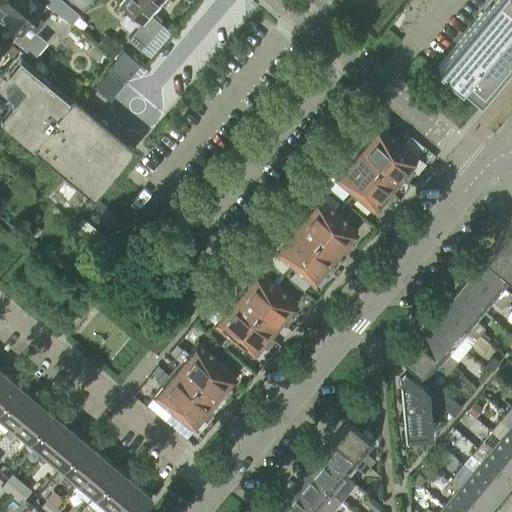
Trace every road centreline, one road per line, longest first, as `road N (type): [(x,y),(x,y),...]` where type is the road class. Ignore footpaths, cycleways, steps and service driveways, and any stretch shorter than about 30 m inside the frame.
road 1 (tertiary): [(210,492),(483,167)]
road 2 (residential): [(210,492),(0,308)]
road 3 (unclassified): [(456,145),(281,0)]
